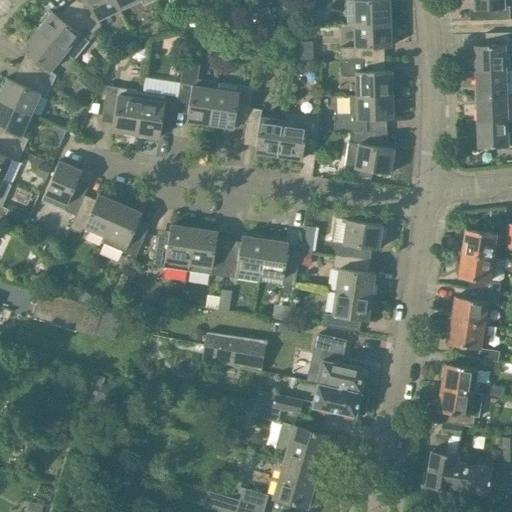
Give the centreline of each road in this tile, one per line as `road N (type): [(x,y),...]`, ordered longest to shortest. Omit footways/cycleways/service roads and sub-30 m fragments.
road 1 (residential): [(428,196),(376,198),(90,152)]
road 2 (residential): [(381,511),(378,488),(428,196)]
road 3 (residential): [(428,196),(428,0)]
